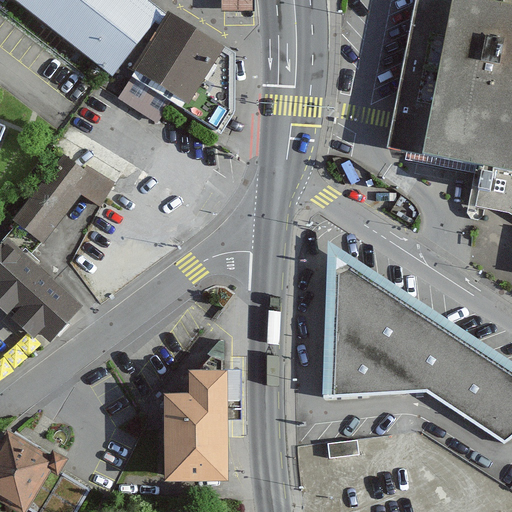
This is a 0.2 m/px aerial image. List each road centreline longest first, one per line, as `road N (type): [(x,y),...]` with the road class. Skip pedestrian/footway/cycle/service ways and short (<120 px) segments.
road 1 (residential): [(7,403),(189,268),(223,248),(271,237)]
road 2 (secondary): [(272,511),(263,375),(271,237)]
road 3 (residential): [(276,189),(317,192),(511,319)]
road 4 (secondary): [(276,189),(291,105),(292,0)]
